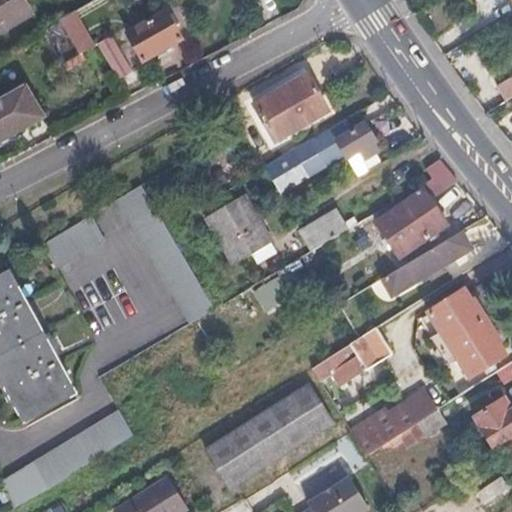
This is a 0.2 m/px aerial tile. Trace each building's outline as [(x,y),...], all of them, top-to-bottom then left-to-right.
[(0,0),(0,33),(34,12),(26,0),(0,0)] [(75,8),(57,18),(76,54),(94,44),(75,8)] [(144,60),(182,40),(168,13),(129,34),(144,60)] [(69,71),(87,61),(83,53),(65,63),(69,71)] [(328,110),(307,75),(254,105),(276,141),(328,110)] [(511,78),(500,85),(508,101),(511,98),(511,78)] [(49,116),(31,82),(0,99),(0,137),(18,127),(20,132),(49,116)] [(312,196),(310,191),(347,168),(350,158),(347,154),(340,141),(366,124),(359,111),(267,168),(282,192),(284,191),(294,207),(312,196)] [(382,150),(366,124),(340,141),(347,154),(350,158),(360,178),(372,172),(365,161),(382,150)] [(455,181),(438,160),(427,169),(433,179),(426,184),(436,195),(455,181)] [(216,310),(140,186),(115,202),(128,223),(191,324),(216,310)] [(448,224),(426,191),(377,222),(387,238),(402,228),(408,236),(398,241),(405,252),(448,224)] [(272,242),(243,196),(206,219),(234,265),(272,242)] [(312,251),(359,224),(355,216),(346,221),(339,209),(301,232),(312,251)] [(55,270),(103,242),(89,217),(41,246),(55,270)] [(392,297),(448,263),(471,250),(460,231),(381,281),(392,297)] [(77,394),(10,271),(0,276),(0,374),(0,375),(25,423),(77,394)] [(245,305),(273,289),(267,279),(239,295),(245,305)] [(372,302),(369,294),(373,292),(371,287),(346,302),(353,313),(372,302)] [(507,356),(500,345),(501,342),(474,302),(470,300),(464,290),(427,314),(439,333),(430,340),(446,365),(457,358),(470,379),(507,356)] [(350,384),(393,358),(374,329),(312,368),(321,382),(341,369),(350,384)] [(231,487),(293,448),(332,423),(308,385),(198,454),(218,485),(227,479),(231,487)] [(367,457),(375,451),(379,457),(381,457),(395,448),(395,445),(407,438),(411,446),(413,447),(447,425),(438,411),(437,411),(427,395),(382,424),(377,415),(352,432),(367,457)] [(493,445),(511,432),(511,408),(509,410),(503,399),(475,417),(478,421),(470,426),(477,437),(486,432),(493,445)] [(55,484),(92,462),(135,435),(121,411),(1,483),(14,507),(55,484)] [(484,501),(506,485),(500,474),(477,489),(484,501)] [(357,511),(366,506),(348,475),(307,502),(310,507),(301,511),(357,511)] [(118,511),(180,511),(187,508),(168,478),(117,510),(118,511)]
